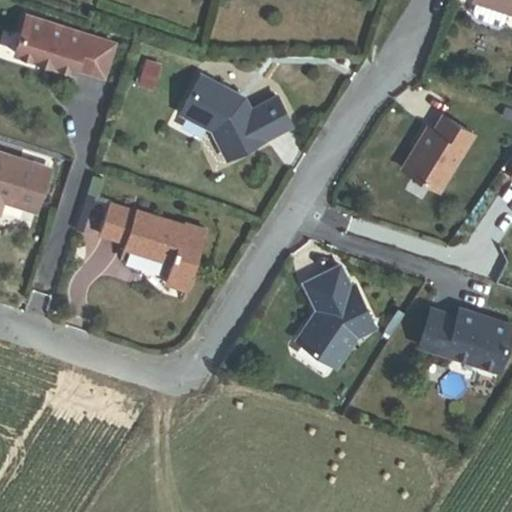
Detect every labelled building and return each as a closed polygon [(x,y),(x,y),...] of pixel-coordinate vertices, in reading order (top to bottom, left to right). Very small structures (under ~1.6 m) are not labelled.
[(511,0),(476,0),(471,15),(502,25),(507,10),(510,11),(511,7),(511,0)] [(113,43),(26,15),(14,52),(74,72),(76,67),(103,76),(113,43)] [(247,104),(236,98),(238,94),(199,74),(180,112),(212,129),(226,158),(291,126),(275,96),(250,109),(247,104)] [(439,190),(473,134),(442,115),(432,130),(426,126),(401,167),(439,190)] [(38,209),(52,167),(23,157),(22,160),(14,157),(15,155),(0,149),(0,210),(1,211),(5,198),(38,209)] [(205,231),(135,209),(134,210),(109,202),(99,233),(124,241),(123,247),(171,262),(165,282),(187,289),(205,231)] [(374,327),(354,283),(349,285),(339,265),(303,282),(316,308),(296,338),(335,366),(356,335),(374,327)] [(498,368),(511,324),(459,308),(456,316),(430,307),(419,344),(498,368)]
